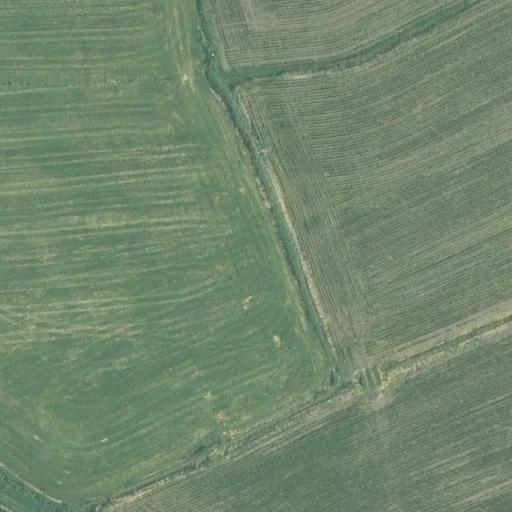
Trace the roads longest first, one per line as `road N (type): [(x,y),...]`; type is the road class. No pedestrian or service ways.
road 1 (track): [(201,174),(208,443),(262,511)]
road 2 (track): [(281,0),(243,48),(188,66),(201,174),(301,131)]
road 3 (track): [(511,283),(372,356),(401,511)]
